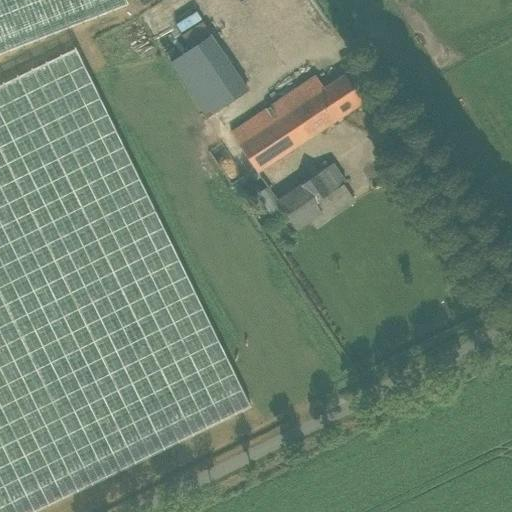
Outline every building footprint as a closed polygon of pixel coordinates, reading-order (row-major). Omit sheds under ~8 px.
[(0,0),(0,51),(125,3),(123,0),(0,0)] [(210,35),(201,41),(171,62),(207,117),(248,90),(210,35)] [(76,48),(0,85),(0,511),(30,511),(250,406),(76,48)] [(258,172),(363,103),(343,74),(322,89),(314,77),(231,132),(258,172)] [(307,171),(312,177),(278,201),(297,229),(311,219),(316,227),(355,200),(343,184),(346,182),(332,163),(328,166),(323,159),(307,171)]
